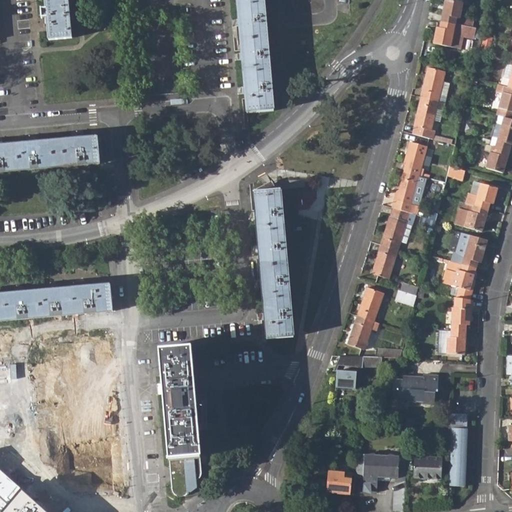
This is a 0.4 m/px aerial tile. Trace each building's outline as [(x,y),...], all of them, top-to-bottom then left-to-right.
[(71,38),(67,0),(43,0),(44,9),(39,9),(40,18),(41,17),(45,17),(45,23),(47,40),(71,38)] [(236,0),(239,20),(235,20),(235,26),(239,25),(242,53),(238,54),(238,60),(242,59),(245,87),(241,88),(242,94),(245,94),(247,113),(274,111),(264,0),(236,0)] [(454,24),(469,26),(471,20),(458,17),(461,2),(454,0),(445,0),(440,21),(454,24)] [(436,26),(433,43),(448,47),(460,49),(462,35),(473,37),(475,27),(469,26),(454,24),(440,21),(439,27),(436,26)] [(479,53),(476,61),(483,62),(485,54),(479,53)] [(421,97),(437,101),(442,80),(444,72),(428,68),(421,97)] [(501,85),(511,88),(511,76),(511,80),(503,78),(501,85)] [(442,80),(437,101),(445,103),(450,81),(442,80)] [(511,88),(501,85),(499,85),(497,92),(503,94),(497,115),(511,119),(511,88)] [(421,97),(415,126),(418,127),(416,135),(433,140),(455,147),(456,140),(435,133),(435,132),(431,130),(435,109),(443,111),(445,103),(437,101),(421,97)] [(494,115),(492,122),(497,124),(493,139),(487,138),(486,144),(488,145),(496,147),(510,151),(511,151),(511,119),(497,115),(494,115)] [(492,122),(487,138),(493,139),(497,124),(492,122)] [(0,172),(100,164),(97,137),(81,138),(81,136),(74,136),(75,139),(34,143),(34,140),(27,140),(28,143),(0,146),(0,143),(0,142),(0,172)] [(403,171),(420,176),(428,148),(410,144),(403,171)] [(496,147),(488,145),(486,152),(492,154),(487,169),(503,174),(510,151),(496,147)] [(447,176),(463,180),(465,171),(449,167),(447,176)] [(416,205),(413,204),(420,176),(403,171),(395,199),(397,200),(394,208),(413,214),(416,205)] [(253,192),(276,190),(274,186),(272,181),(253,192)] [(466,204),(489,211),(491,205),(493,206),(498,189),(482,184),(478,197),(469,194),(466,204)] [(293,337),(280,189),(276,190),(253,192),(254,208),(250,208),(251,213),(254,213),(257,247),(254,248),(254,254),(258,253),(260,281),(257,281),(258,287),(261,287),(263,315),(260,315),(261,321),(264,321),(265,340),(293,337)] [(455,224),(483,232),(489,211),(466,204),(464,209),(459,208),(455,224)] [(382,246),(399,250),(401,241),(407,243),(415,214),(413,214),(394,208),(382,246)] [(420,222),(434,227),(434,226),(435,221),(422,216),(420,222)] [(454,263),(462,265),(470,236),(462,233),(454,263)] [(487,241),(470,236),(462,265),(476,269),(477,263),(481,264),(487,241)] [(374,273),(390,278),(399,250),(382,246),(374,273)] [(457,299),(470,300),(472,291),(469,290),(476,269),(462,265),(454,263),(448,261),(442,283),(460,288),(457,299)] [(400,291),(416,296),(417,292),(418,288),(402,283),(400,291)] [(0,321),(112,312),(110,285),(56,289),(56,286),(49,287),(50,290),(22,292),(22,289),(16,290),(16,293),(0,294),(0,321)] [(358,316),(375,322),(384,294),(367,289),(358,316)] [(394,302),(411,307),(415,296),(398,291),(394,302)] [(452,331),(465,332),(465,326),(468,326),(470,300),(457,299),(455,298),(454,308),(453,308),(452,331)] [(348,345),(366,350),(372,330),(376,331),(379,323),(375,322),(358,316),(348,345)] [(127,511),(115,330),(0,340),(0,511),(127,511)] [(439,330),(436,353),(463,355),(465,332),(452,331),(439,330)] [(158,350),(168,459),(201,456),(191,347),(158,350)] [(382,359),(399,360),(400,354),(401,352),(378,351),(377,359),(382,359)] [(364,368),(381,369),(382,359),(377,359),(365,358),(364,368)] [(358,370),(338,369),(336,388),(357,390),(358,370)] [(423,376),(423,378),(423,380),(415,380),(415,378),(416,377),(403,377),(403,380),(393,380),(392,391),(397,391),(396,404),(411,405),(411,402),(423,403),(423,405),(435,406),(436,392),(438,393),(439,376),(423,376)] [(452,414),(451,435),(448,486),(464,487),(468,415),(452,414)] [(397,478),(399,456),(357,453),(356,470),(363,470),(363,478),(362,490),(375,491),(377,477),(397,478)] [(202,474),(201,456),(168,459),(169,469),(173,471),(170,478),(171,489),(175,494),(180,495),(197,488),(197,481),(201,478),(202,474)] [(414,479),(441,481),(443,458),(415,457),(414,479)] [(325,492),(349,494),(351,473),(327,471),(325,492)]
